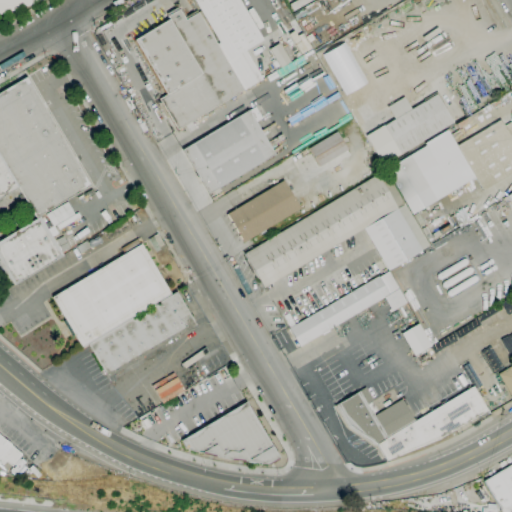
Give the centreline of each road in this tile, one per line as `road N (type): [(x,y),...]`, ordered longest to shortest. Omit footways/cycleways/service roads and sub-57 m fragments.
road 1 (residential): [(332,491),(63,16)]
road 2 (primary): [(225,485),(137,458),(66,419)]
